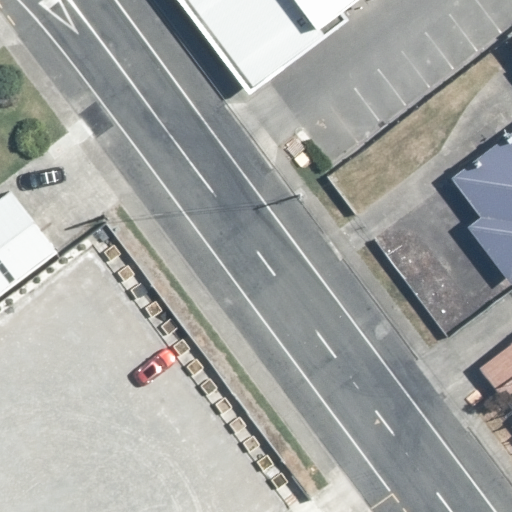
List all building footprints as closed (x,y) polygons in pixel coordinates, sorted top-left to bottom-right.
[(160,0),(217,74),(296,15),(285,0),(160,0)] [(285,0),(296,15),(315,0),(285,0)] [(511,0),(501,0),(476,20),(511,67),(511,0)] [(511,239),(511,92),(421,160),(451,199),(435,211),(476,266),(511,239)] [(0,250),(18,237),(0,212),(0,250)] [(511,341),(480,365),(505,397),(495,405),(511,427),(511,341)]
